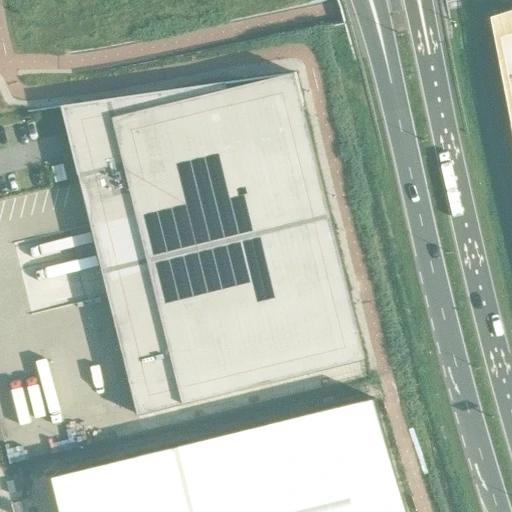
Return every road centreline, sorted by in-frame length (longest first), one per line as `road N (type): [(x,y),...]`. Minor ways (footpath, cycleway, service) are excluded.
road 1 (primary): [(377,51),(496,511)]
road 2 (primary): [(511,414),(423,28)]
road 3 (unknown): [(0,360),(25,354),(0,254)]
